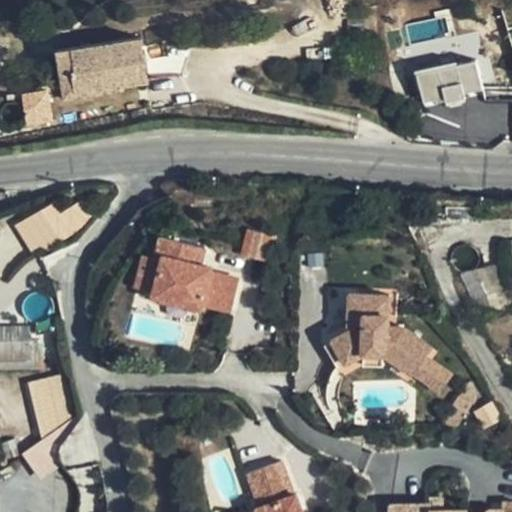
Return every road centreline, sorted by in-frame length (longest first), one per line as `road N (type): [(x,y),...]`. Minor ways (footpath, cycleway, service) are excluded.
road 1 (residential): [(123,511),(75,284),(90,249),(166,158)]
road 2 (tertiary): [(166,158),(511,169)]
road 3 (tertiary): [(0,175),(166,158)]
